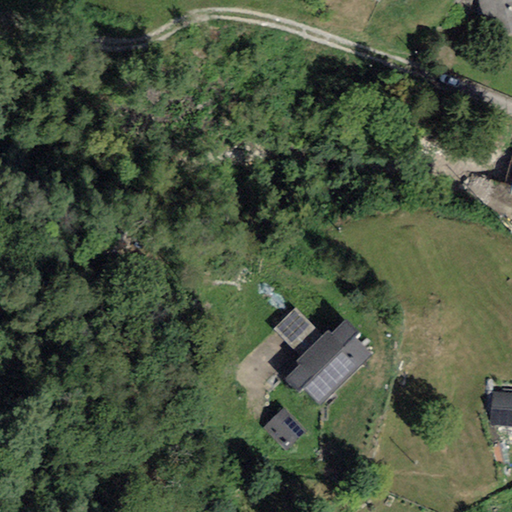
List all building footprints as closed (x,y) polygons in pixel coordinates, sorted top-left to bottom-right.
[(488,40),(511,33),(511,0),(477,0),(488,40)] [(322,336),(295,308),(274,330),(299,357),(322,336)] [(302,388),(320,406),(372,355),(356,338),(360,333),(346,318),(331,332),(328,329),(322,336),(299,357),(294,363),(297,366),(284,379),(298,393),(302,388)] [(511,427),(511,393),(492,392),(490,426),(511,427)] [(263,429),(285,452),(306,431),(284,409),(263,429)]
